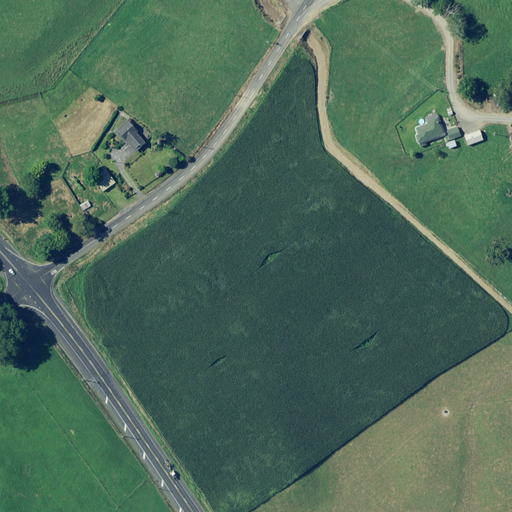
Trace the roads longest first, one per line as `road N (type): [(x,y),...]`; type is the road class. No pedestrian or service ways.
road 1 (unclassified): [(27,283),(155,198),(204,155),(308,0)]
road 2 (trunk): [(192,511),(27,283)]
